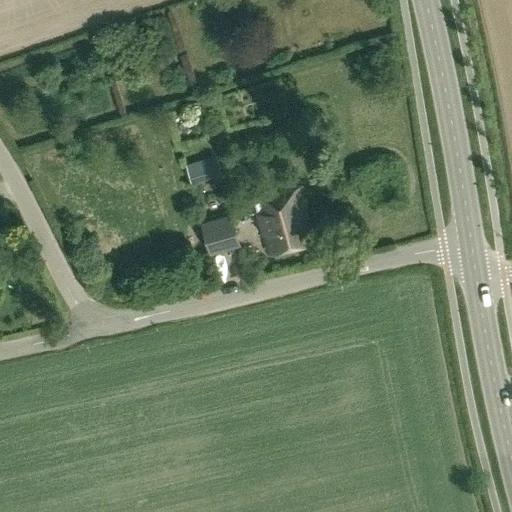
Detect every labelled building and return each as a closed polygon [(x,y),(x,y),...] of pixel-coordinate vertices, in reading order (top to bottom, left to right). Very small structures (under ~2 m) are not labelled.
[(196,137),(194,119),(182,121),(185,138),(196,137)] [(185,164),(191,183),(222,174),(216,154),(185,164)] [(256,198),(259,211),(265,234),(264,234),(268,251),(314,239),(300,185),(261,195),(261,196),(256,198)] [(239,217),(251,215),(246,198),(235,201),(239,217)] [(201,222),(208,248),(225,243),(222,231),(236,226),(233,214),(201,222)]
